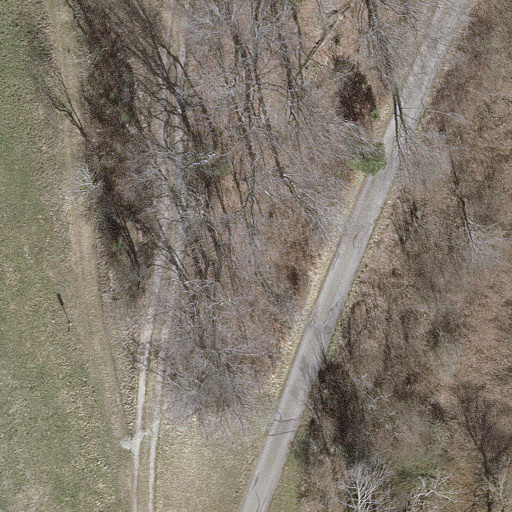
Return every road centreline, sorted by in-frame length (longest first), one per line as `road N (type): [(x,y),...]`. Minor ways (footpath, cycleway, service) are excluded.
road 1 (track): [(457,0),(360,223),(263,511)]
road 2 (track): [(148,511),(149,359),(175,214),(181,0)]
road 3 (track): [(146,481),(114,408),(85,266),(58,0)]
road 4 (track): [(93,303),(0,105)]
